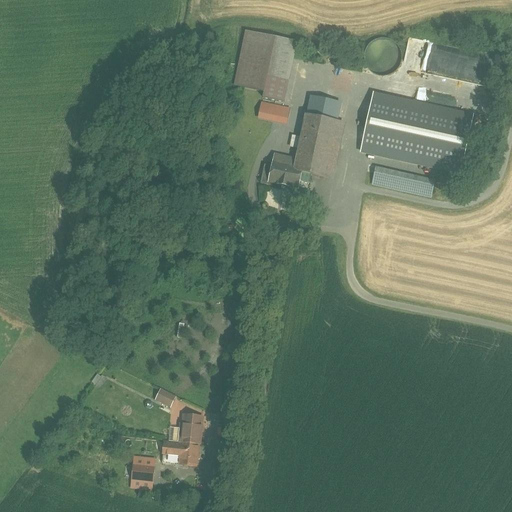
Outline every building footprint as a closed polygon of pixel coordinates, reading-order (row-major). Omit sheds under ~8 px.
[(299,48),(248,37),(236,89),(266,96),(265,104),(285,108),(299,48)] [(387,40),(385,40),(382,40),(379,40),(377,40),(374,41),(373,42),(371,44),(369,46),(367,47),(366,49),(365,51),(364,53),(364,54),(364,56),(363,59),(364,61),(364,62),(364,64),(365,65),(365,67),(367,69),(368,71),(370,73),(372,74),(374,75),(376,76),(377,77),(380,77),(383,78),(387,77),(388,77),(391,76),(393,75),(394,73),(396,72),(398,70),(399,68),(400,66),(401,64),(401,63),(401,61),(402,58),(401,56),(401,54),(400,52),(400,51),(398,48),(396,46),(395,44),(394,43),(392,42),(390,41),(387,40)] [(350,84),(353,74),(335,70),(330,88),(348,92),(350,84)] [(443,81),(441,106),(454,107),(457,82),(443,81)] [(474,117),(374,96),(362,154),(462,175),(474,117)] [(341,104),(312,98),(308,115),(337,122),(341,104)] [(285,108),(265,104),(261,119),(287,125),(290,109),(285,108)] [(337,122),(308,115),(298,162),(297,167),(302,173),(312,175),(325,178),(338,122),(337,122)] [(298,162),(289,160),(288,165),(275,162),(274,167),(265,165),(261,184),(270,186),(271,183),(279,184),(279,185),(289,187),(299,189),(300,183),(310,185),(312,175),(302,173),(297,167),(298,162)] [(435,181),(377,168),(373,185),(431,197),(435,181)] [(176,397),(161,390),(156,401),(170,408),(176,397)] [(203,418),(184,416),(183,429),(180,429),(179,443),(182,444),(199,445),(200,445),(201,432),(203,431),(204,428),(202,426),(203,418)] [(199,445),(182,444),(182,445),(165,444),(164,456),(180,457),(179,466),(197,468),(199,445)] [(154,468),(135,465),(133,481),(153,483),(154,468)]
